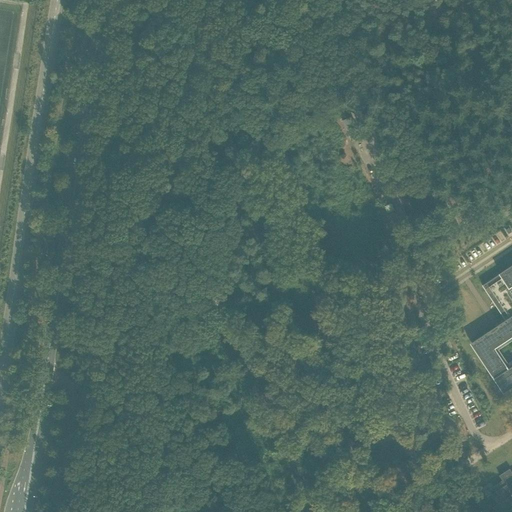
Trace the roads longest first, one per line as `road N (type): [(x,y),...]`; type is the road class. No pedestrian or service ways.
road 1 (track): [(298,511),(215,307),(209,271),(241,171),(289,75),(286,35),(298,0)]
road 2 (secondary): [(44,379),(103,0)]
road 3 (residential): [(493,443),(473,434),(419,309),(408,263),(414,245),(367,138)]
road 4 (unclassified): [(54,511),(72,397),(68,387),(44,379)]
road 5 (track): [(367,138),(384,101),(348,0)]
road 6 (secondary): [(24,511),(44,379)]
road 7 (track): [(466,0),(511,115)]
road 8 (track): [(394,511),(493,443)]
